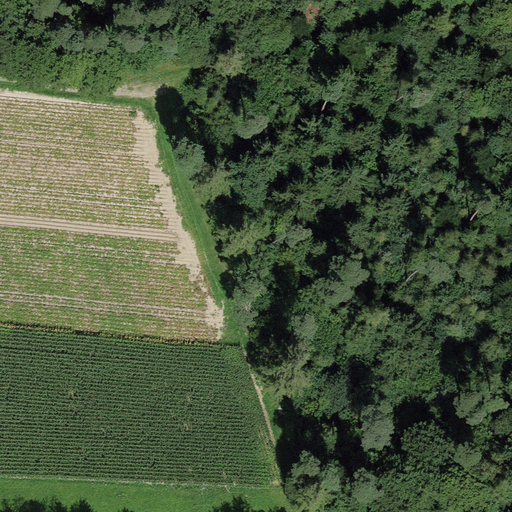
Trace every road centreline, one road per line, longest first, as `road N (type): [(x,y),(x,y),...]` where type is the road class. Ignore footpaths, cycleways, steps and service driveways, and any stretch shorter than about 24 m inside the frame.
road 1 (track): [(0,73),(141,92),(474,0)]
road 2 (track): [(148,89),(250,350)]
